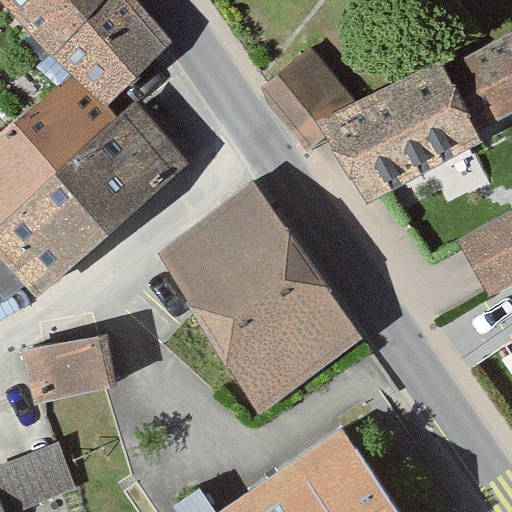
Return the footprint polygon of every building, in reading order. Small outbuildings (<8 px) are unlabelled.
[(135,0),(5,0),(110,111),(173,50),(135,0)] [(511,36),(329,127),(373,208),(491,146),(484,132),(511,116),(511,36)] [(311,49),(266,89),(303,132),(349,89),(311,49)] [(63,80),(0,136),(0,227),(2,231),(114,127),(63,80)] [(2,231),(0,232),(0,247),(37,285),(177,160),(129,112),(114,127),(2,231)] [(356,339),(254,195),(168,256),(262,403),(356,339)] [(511,216),(461,245),(492,299),(511,288),(511,216)] [(98,343),(32,358),(41,398),(108,382),(98,343)] [(406,511),(349,432),(228,511),(406,511)] [(0,508),(1,511),(15,511),(75,487),(58,445),(0,469),(0,508)]
